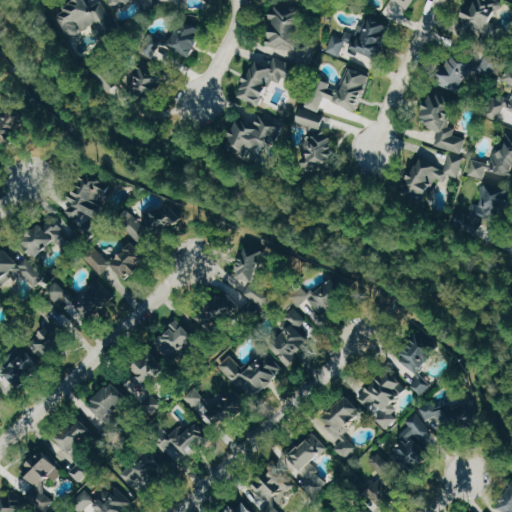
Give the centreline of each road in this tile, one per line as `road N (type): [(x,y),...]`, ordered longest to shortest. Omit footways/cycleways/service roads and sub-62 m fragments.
road 1 (residential): [(0,449),(191,261)]
road 2 (residential): [(182,511),(362,337)]
road 3 (residential): [(434,0),(375,146)]
